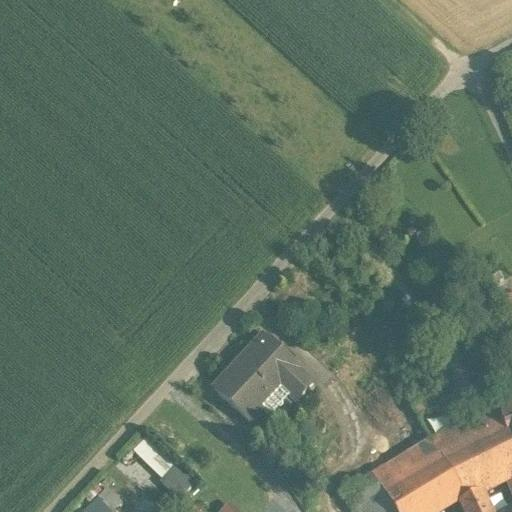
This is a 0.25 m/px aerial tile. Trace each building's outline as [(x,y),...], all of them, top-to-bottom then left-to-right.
[(250,357),(229,380),(226,378),(213,392),(249,426),(263,411),(260,408),(281,386),(291,396),(287,400),(294,406),(312,387),(261,340),(247,355),(250,357)] [(423,388),(405,397),(411,410),(416,419),(434,409),(423,388)] [(511,407),(499,413),(501,428),(509,447),(511,446),(511,407)] [(448,433),(428,443),(437,461),(440,460),(501,428),(499,413),(498,408),(448,433)] [(501,428),(440,460),(463,499),(465,502),(458,506),(459,507),(478,497),(507,483),(511,480),(511,455),(509,447),(501,428)] [(180,502),(198,485),(150,437),(133,454),(180,502)] [(428,443),(372,478),(391,511),(439,511),(463,499),(440,460),(437,461),(428,443)] [(391,511),(372,478),(357,485),(339,495),(348,511),(391,511)] [(108,490),(100,499),(113,511),(115,511),(123,504),(108,490)] [(485,511),(478,497),(459,507),(461,511),(485,511)]
